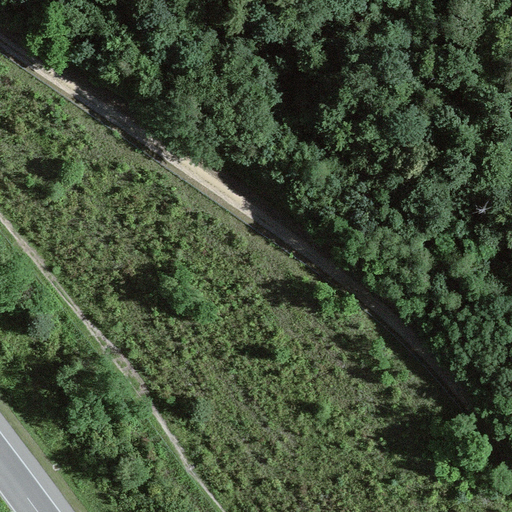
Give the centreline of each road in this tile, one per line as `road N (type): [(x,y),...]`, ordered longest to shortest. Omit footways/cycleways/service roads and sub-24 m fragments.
road 1 (track): [(0,35),(343,276),(449,380),(511,467)]
road 2 (track): [(0,216),(229,511)]
